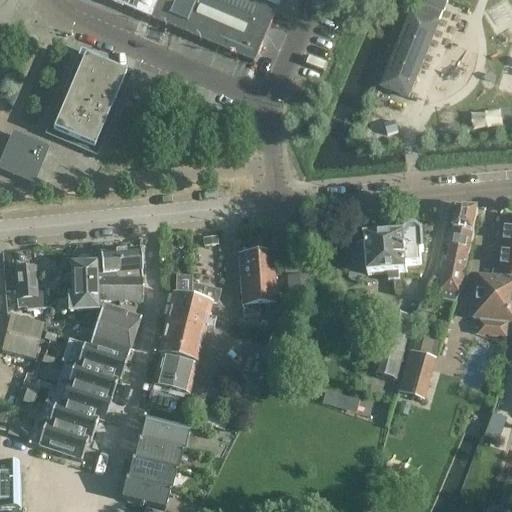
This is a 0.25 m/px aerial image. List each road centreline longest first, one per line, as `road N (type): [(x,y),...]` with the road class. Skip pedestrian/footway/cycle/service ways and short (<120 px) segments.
road 1 (unclassified): [(269,108),(90,30),(44,0)]
road 2 (residential): [(282,205),(511,188)]
road 3 (residential): [(0,447),(77,486),(95,485),(111,467),(135,393)]
road 4 (residential): [(135,393),(151,312),(146,221)]
road 5 (residential): [(0,235),(146,221)]
road 6 (residential): [(146,221),(282,205)]
